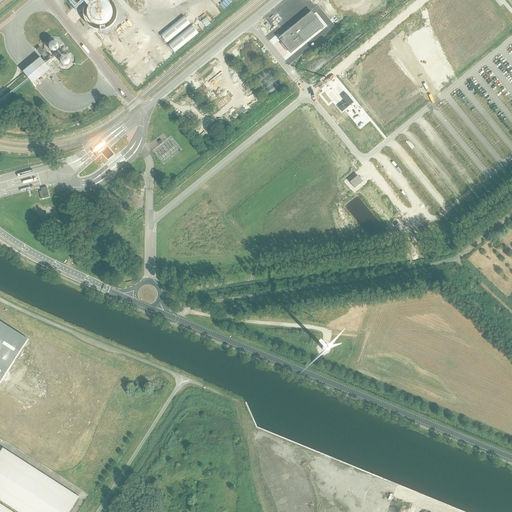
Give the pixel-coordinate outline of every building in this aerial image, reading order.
[(83,20),(85,23),(88,26),(91,29),(95,30),(99,31),(103,30),(107,29),(110,27),(113,24),(115,21),(116,17),(116,13),(115,9),(114,5),(111,1),(109,0),(89,0),(88,1),(85,4),(83,8),(82,12),(82,16),(83,20)] [(312,12),(279,38),(292,54),(325,27),(312,12)] [(191,24),(184,16),(160,35),(167,43),(191,24)] [(203,22),(207,27),(212,22),(207,17),(203,22)] [(192,25),(168,45),(175,53),(199,34),(192,25)] [(48,47),(49,49),(50,51),(52,52),(54,52),(56,51),(57,50),(58,48),(58,45),(57,43),(55,42),(52,42),(50,43),(49,45),(48,47)] [(41,46),(38,50),(46,59),(49,56),(41,46)] [(169,51),(160,58),(163,62),(172,55),(169,51)] [(60,61),(60,63),(62,65),(63,66),(65,66),(67,65),(69,64),(70,62),(69,59),(68,57),(66,56),(64,56),(62,57),(60,59),(60,61)] [(153,58),(135,70),(142,81),(160,68),(153,58)] [(40,59),(31,66),(41,78),(50,70),(40,59)] [(353,103),(338,84),(327,94),(342,112),(353,103)] [(112,149),(106,154),(109,159),(115,154),(112,149)] [(363,182),(358,176),(350,182),(355,188),(363,182)] [(49,197),(47,187),(41,188),(42,191),(39,192),(41,199),(49,197)] [(0,383),(28,339),(0,321),(0,383)] [(3,448),(0,452),(0,500),(18,511),(69,511),(79,497),(3,448)] [(13,511),(0,503),(0,511),(13,511)]
